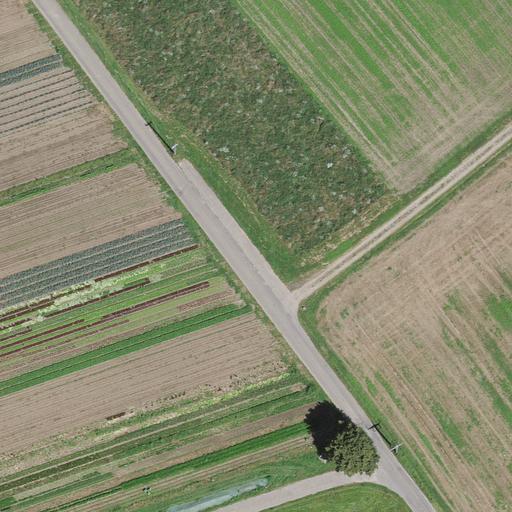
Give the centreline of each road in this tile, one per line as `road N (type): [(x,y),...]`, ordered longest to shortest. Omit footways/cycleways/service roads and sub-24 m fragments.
road 1 (residential): [(426,511),(46,0)]
road 2 (track): [(267,304),(511,115)]
road 3 (track): [(384,450),(344,476),(242,511)]
